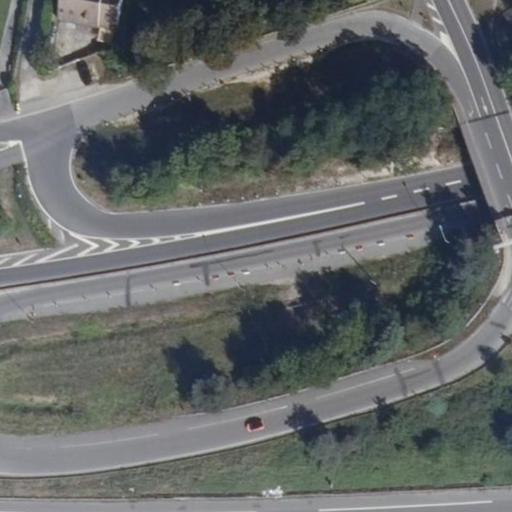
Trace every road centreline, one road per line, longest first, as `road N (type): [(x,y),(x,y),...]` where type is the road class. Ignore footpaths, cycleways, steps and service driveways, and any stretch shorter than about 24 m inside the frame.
road 1 (secondary): [(511,299),(461,363),(388,395),(237,440),(66,465),(0,464)]
road 2 (secondary): [(0,304),(427,223),(511,196)]
road 3 (trunk): [(476,179),(422,202),(0,272)]
road 4 (secondary): [(476,179),(139,234),(96,228),(70,213),(49,182),(46,153)]
road 5 (secondary): [(48,130),(74,113),(367,31),(413,39),(490,97)]
